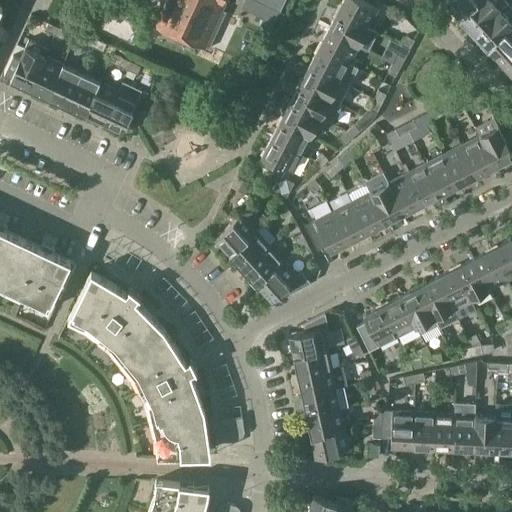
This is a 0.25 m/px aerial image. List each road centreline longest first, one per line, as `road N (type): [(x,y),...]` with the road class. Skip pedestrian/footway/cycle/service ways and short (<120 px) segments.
road 1 (residential): [(232,339),(511,195)]
road 2 (residential): [(511,484),(261,472)]
road 3 (residential): [(232,339),(212,300),(177,263),(93,205)]
road 4 (residential): [(402,0),(450,38),(511,112)]
road 5 (residential): [(93,205),(100,170),(0,122)]
road 6 (residential): [(261,472),(253,395),(232,339)]
